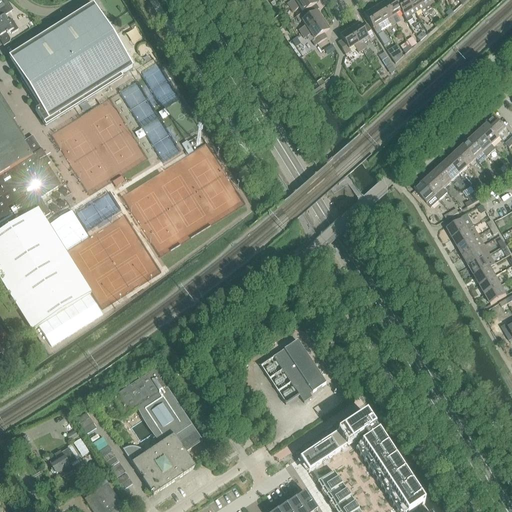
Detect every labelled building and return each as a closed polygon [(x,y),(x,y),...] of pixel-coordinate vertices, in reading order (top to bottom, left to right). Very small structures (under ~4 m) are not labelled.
[(0,0),(0,17),(1,18),(5,16),(13,11),(6,0),(0,0)] [(302,0),(293,0),(287,4),(290,8),(302,0)] [(299,8),(303,13),(308,10),(316,5),(314,2),(317,0),(316,0),(302,0),(290,8),(293,12),(299,8)] [(396,2),(394,0),(384,0),(382,1),(396,24),(400,22),(396,15),(401,12),(395,2),(396,2)] [(394,0),(396,2),(395,2),(401,12),(408,23),(412,20),(408,13),(413,10),(407,0),(394,0)] [(407,0),(413,10),(415,13),(420,10),(425,18),(429,15),(427,12),(419,0),(407,0)] [(419,0),(427,12),(431,10),(432,10),(430,7),(435,4),(432,0),(419,0)] [(373,7),(386,28),(391,25),(392,27),(396,24),(382,1),(373,7)] [(9,58),(40,108),(35,111),(44,125),(44,124),(46,127),(57,119),(55,117),(133,68),(93,5),(9,58)] [(379,35),(382,33),(381,31),(386,28),(373,7),(363,13),(377,36),(379,35)] [(299,31),(302,35),(324,20),(320,13),(317,15),(315,12),(311,15),(308,10),(303,13),(296,17),(300,23),(302,21),(306,26),(299,31)] [(285,12),(280,16),(283,20),(288,17),(285,12)] [(1,18),(0,18),(0,39),(4,46),(9,43),(10,41),(10,39),(7,34),(11,32),(12,34),(18,30),(12,20),(9,22),(5,16),(1,18)] [(329,27),(324,20),(302,35),(304,39),(311,35),(315,40),(312,41),(315,46),(327,39),(324,34),(328,31),(326,28),(329,27)] [(356,24),(349,28),(363,51),(367,48),(364,44),(375,37),(367,25),(362,28),(360,24),(357,26),(356,24)] [(363,51),(349,28),(342,32),(343,35),(341,36),(343,41),(338,44),(346,55),(351,52),(349,50),(354,46),(359,53),(363,51)] [(379,35),(378,36),(384,46),(389,43),(383,32),(382,33),(379,35)] [(423,33),(417,38),(421,42),(427,36),(423,33)] [(413,37),(407,41),(412,48),(417,45),(413,37)] [(332,45),(326,49),(328,54),(335,50),(332,45)] [(410,46),(403,50),(406,55),(412,50),(410,46)] [(400,52),(391,58),(395,65),(404,57),(400,52)] [(388,58),(382,61),(386,67),(391,64),(388,58)] [(43,218),(50,214),(40,199),(58,187),(45,166),(50,163),(42,150),(41,150),(33,137),(26,141),(13,119),(15,118),(0,94),(0,280),(32,331),(37,328),(90,295),(91,294),(43,218)] [(495,116),(486,123),(498,137),(499,136),(507,129),(495,116)] [(499,136),(498,137),(486,123),(483,127),(484,128),(480,132),(492,146),(500,138),(499,136)] [(488,157),(496,150),(492,146),(480,132),(472,140),(488,157)] [(464,147),(476,160),(480,165),(488,157),(472,140),(464,147)] [(476,160),(464,147),(456,154),(468,168),(476,160)] [(468,168),(456,154),(448,162),(460,175),(468,168)] [(460,175),(448,162),(440,169),(452,182),(460,175)] [(452,182),(440,169),(432,176),(444,190),(452,182)] [(424,184),(440,201),(448,194),(444,190),(432,176),(424,184)] [(415,191),(427,204),(431,209),(440,201),(424,184),(415,191)] [(472,201),(474,205),(480,202),(475,193),(466,198),(470,202),(472,201)] [(453,239),(475,227),(469,216),(466,216),(461,219),(462,221),(456,224),(448,229),(447,230),(453,239)] [(461,219),(447,227),(448,229),(456,224),(462,221),(461,219)] [(459,249),(480,237),(475,227),(453,239),(459,249)] [(464,258),(485,246),(480,237),(459,249),(464,258)] [(469,268),(491,255),(485,246),(464,258),(469,268)] [(475,277),(490,268),(496,265),(491,255),(469,268),(475,277)] [(490,268),(475,277),(480,286),(496,277),(490,268)] [(486,296),(501,287),(496,277),(480,286),(486,296)] [(486,296),(491,306),(507,297),(501,287),(486,296)] [(90,295),(37,328),(50,348),(103,315),(90,295)] [(511,340),(511,322),(501,328),(509,342),(511,340)] [(260,367),(285,406),(299,397),(304,404),(312,398),(311,397),(313,395),(312,393),(326,384),(297,342),(284,351),(283,350),(281,351),(282,353),(260,367)] [(154,371),(112,399),(124,418),(138,409),(157,437),(153,440),(156,444),(160,441),(162,444),(141,459),(139,455),(140,453),(139,452),(138,451),(136,451),(135,451),(133,450),(132,450),(130,450),(129,451),(128,451),(126,452),(125,453),(124,453),(132,465),(143,481),(154,497),(176,482),(183,477),(196,468),(186,453),(202,442),(196,434),(191,426),(166,390),(154,371)] [(319,447),(300,459),(304,466),(309,473),(310,472),(358,441),(361,446),(356,449),(396,511),(413,511),(425,505),(366,416),(358,421),(319,447)] [(75,431),(67,436),(71,442),(79,437),(75,431)] [(56,475),(59,474),(61,478),(72,471),(69,467),(71,466),(70,464),(68,465),(67,462),(74,458),(69,450),(62,454),(61,452),(55,456),(58,460),(50,465),(53,469),(52,471),(54,474),(56,475)] [(334,473),(320,482),(324,489),(322,490),(322,491),(326,496),(326,497),(328,496),(328,495),(343,486),(334,473)] [(92,511),(126,511),(108,486),(85,501),(92,511)] [(343,486),(328,495),(328,496),(332,501),(330,503),(331,503),(334,509),(334,510),(337,508),(336,508),(351,498),(343,486)] [(305,493),(296,499),(304,511),(316,511),(317,511),(305,493)] [(351,498),(336,508),(337,508),(338,511),(357,511),(359,511),(351,498)] [(304,511),(296,499),(287,505),(291,511),(304,511)]
